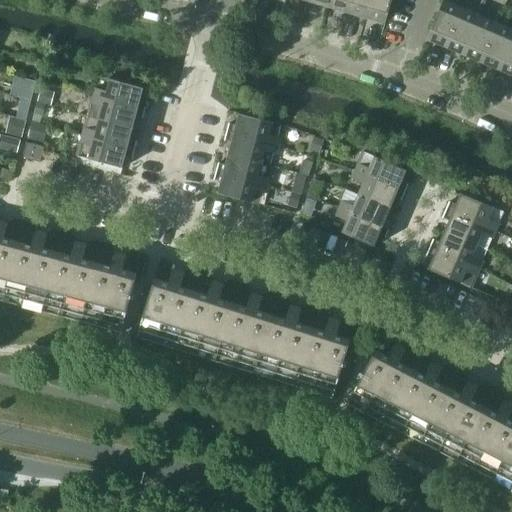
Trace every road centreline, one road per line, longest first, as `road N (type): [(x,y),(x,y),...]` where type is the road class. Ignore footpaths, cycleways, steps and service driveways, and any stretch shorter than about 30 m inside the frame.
road 1 (residential): [(511,354),(309,259),(160,216)]
road 2 (tertiary): [(286,511),(172,469),(0,431)]
road 3 (tertiary): [(0,461),(213,511)]
road 4 (residential): [(160,216),(213,22)]
road 5 (residential): [(400,81),(213,22)]
road 6 (residential): [(160,216),(16,179)]
road 7 (residential): [(511,128),(400,81)]
